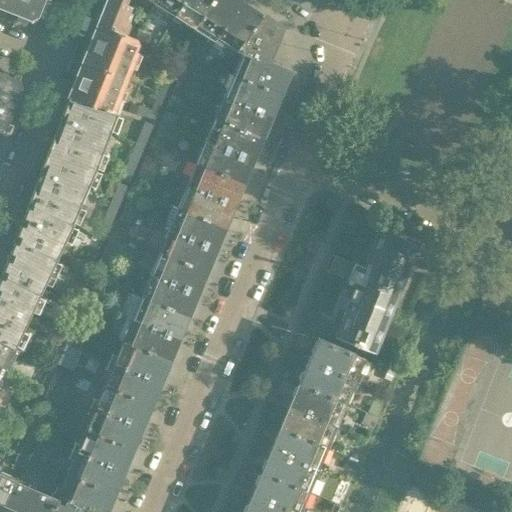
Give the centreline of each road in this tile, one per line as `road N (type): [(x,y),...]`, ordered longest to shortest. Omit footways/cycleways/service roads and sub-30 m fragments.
road 1 (residential): [(147,511),(297,156)]
road 2 (residential): [(297,156),(411,197),(490,251)]
road 3 (residential): [(58,62),(0,213)]
road 4 (residential): [(297,156),(339,26)]
